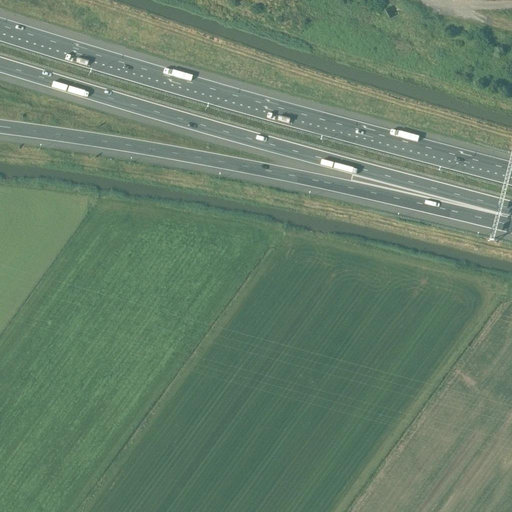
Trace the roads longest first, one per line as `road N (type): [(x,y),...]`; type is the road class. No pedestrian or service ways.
road 1 (motorway): [(511,173),(0,28)]
road 2 (motorway): [(0,65),(511,209)]
road 3 (motorway): [(0,126),(267,171),(511,225)]
